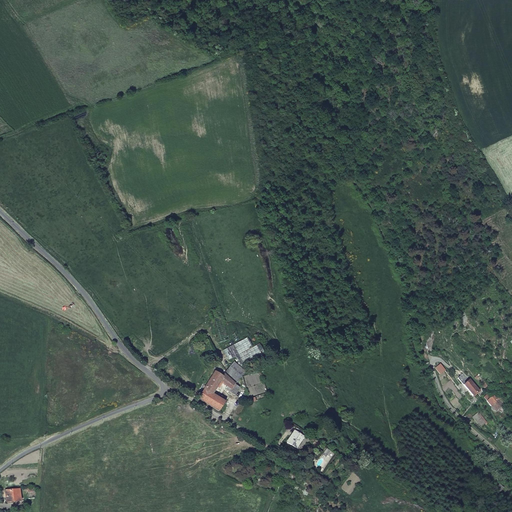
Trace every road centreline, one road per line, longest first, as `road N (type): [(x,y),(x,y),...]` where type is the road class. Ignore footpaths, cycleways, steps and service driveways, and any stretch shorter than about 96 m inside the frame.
road 1 (unclassified): [(0,211),(70,278),(164,391),(0,467)]
road 2 (unclassified): [(511,467),(447,401),(432,363),(449,366)]
road 3 (track): [(265,445),(219,469),(269,495),(262,511)]
